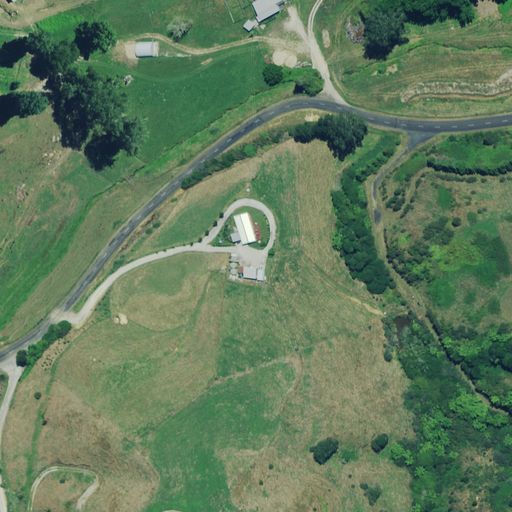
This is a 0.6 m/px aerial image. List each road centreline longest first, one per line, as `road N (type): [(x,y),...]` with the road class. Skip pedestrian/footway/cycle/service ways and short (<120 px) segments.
road 1 (tertiary): [(0,359),(30,342),(158,199),(272,112),(306,104),(418,125),(511,120)]
road 2 (track): [(79,511),(94,480),(52,468),(33,480),(26,511)]
